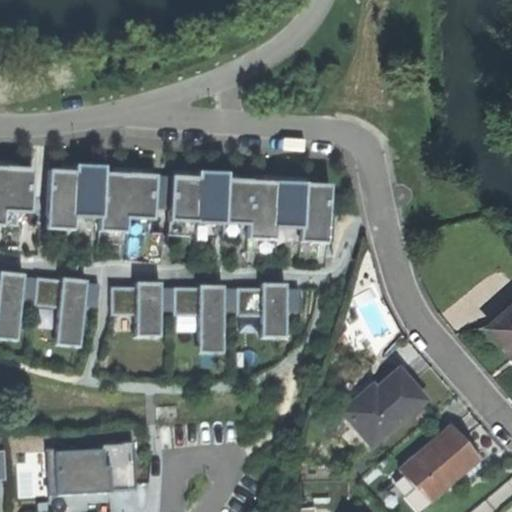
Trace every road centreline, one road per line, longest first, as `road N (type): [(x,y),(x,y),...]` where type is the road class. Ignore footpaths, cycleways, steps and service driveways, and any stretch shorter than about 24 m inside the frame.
road 1 (residential): [(511,427),(417,316),(364,150),(337,136),(109,122)]
road 2 (residential): [(320,0),(303,29),(240,71),(109,122)]
road 3 (residential): [(208,511),(231,463),(208,455),(177,460),(172,511)]
